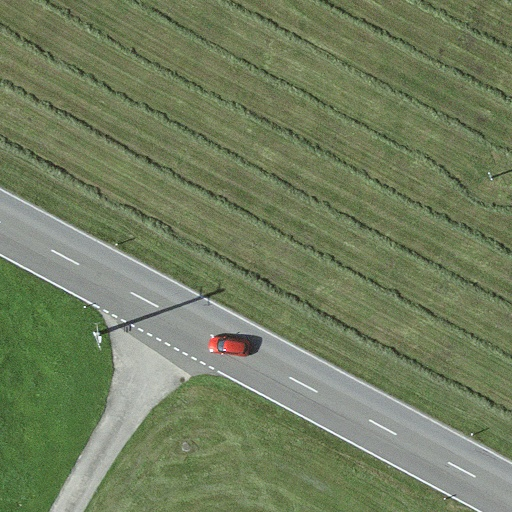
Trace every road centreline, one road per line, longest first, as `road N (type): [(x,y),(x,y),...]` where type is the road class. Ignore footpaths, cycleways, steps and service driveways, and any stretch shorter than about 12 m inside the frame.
road 1 (secondary): [(181,321),(511,499)]
road 2 (unclassified): [(72,511),(181,321)]
road 3 (secondary): [(0,225),(181,321)]
